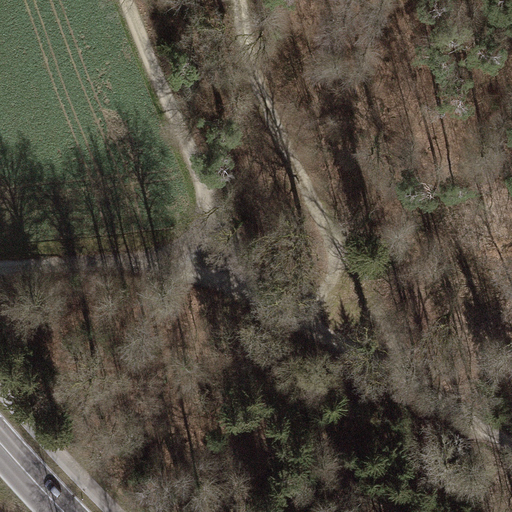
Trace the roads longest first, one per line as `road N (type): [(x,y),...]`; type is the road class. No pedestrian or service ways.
road 1 (track): [(511,438),(288,309),(220,259),(0,270)]
road 2 (track): [(237,0),(251,81),(338,244),(329,285),(288,309)]
road 3 (track): [(124,0),(202,190),(220,259)]
road 4 (track): [(338,244),(394,334),(407,375)]
